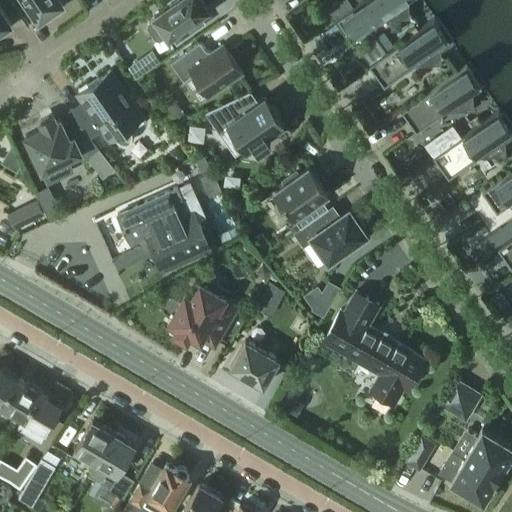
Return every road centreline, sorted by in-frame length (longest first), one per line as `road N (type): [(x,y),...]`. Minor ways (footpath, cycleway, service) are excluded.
road 1 (residential): [(239,0),(511,384)]
road 2 (secondary): [(0,282),(392,511)]
road 3 (residential): [(0,316),(331,511)]
road 4 (residential): [(0,87),(115,0)]
